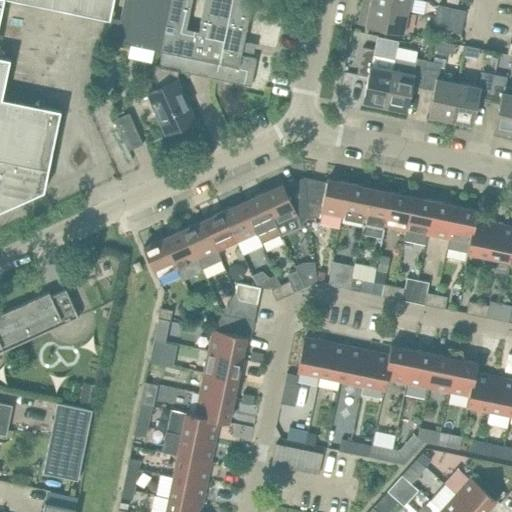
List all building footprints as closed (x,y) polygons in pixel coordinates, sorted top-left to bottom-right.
[(0,0),(0,215),(0,216),(2,208),(43,190),(100,164),(76,111),(9,141),(38,0),(46,0),(40,31),(104,44),(109,19),(113,0),(0,0)] [(160,50),(170,0),(123,0),(120,18),(123,42),(160,50)] [(252,0),(204,0),(199,30),(186,27),(191,0),(170,0),(160,50),(162,50),(193,57),(217,62),(213,78),(251,85),(256,58),(241,55),(252,0)] [(362,0),(362,1),(407,11),(409,0),(362,0)] [(403,33),(407,11),(362,1),(358,23),(403,33)] [(438,5),(435,16),(463,22),(465,10),(438,5)] [(461,33),(463,22),(435,16),(433,28),(441,29),(461,33)] [(436,40),(434,50),(445,52),(447,43),(436,40)] [(384,106),(392,69),(372,65),(375,49),(363,47),(357,74),(367,76),(362,101),(384,106)] [(190,73),(193,57),(162,50),(159,65),(155,64),(153,75),(158,87),(147,92),(157,115),(166,133),(195,120),(177,79),(178,70),(190,73)] [(433,57),(432,61),(441,63),(440,68),(444,68),(446,59),(433,57)] [(412,86),(423,88),(428,61),(416,58),(415,62),(394,58),(392,69),(384,106),(407,111),(412,86)] [(450,120),(458,83),(437,78),(440,68),(441,63),(432,61),(428,61),(423,88),(433,90),(428,115),(450,120)] [(478,99),(488,101),(494,74),(482,72),(478,87),(458,83),(450,120),(472,124),(478,99)] [(511,132),(511,87),(505,86),(506,77),(494,74),(488,101),(499,104),(494,129),(511,132)] [(143,144),(135,125),(129,112),(114,119),(128,150),(143,144)] [(309,218),(304,177),(284,186),(282,183),(262,192),(276,224),(296,215),(298,219),(309,218)] [(342,216),(349,183),(327,178),(326,182),(304,177),(309,218),(320,217),(321,212),(342,216)] [(363,221),(370,187),(349,183),(342,216),(363,221)] [(385,225),(392,191),(370,187),(363,221),(361,233),(382,237),(385,225)] [(406,229),(413,196),(392,191),(385,225),(406,229)] [(276,224),(262,192),(242,201),(256,233),(257,232),(261,242),(280,233),(275,224),(276,224)] [(427,234),(434,200),(413,196),(406,229),(404,239),(425,243),(427,234)] [(448,238),(455,204),(434,200),(427,234),(448,238)] [(256,233),(242,201),(222,210),(237,242),(256,233)] [(477,209),(455,204),(448,238),(446,248),(466,252),(468,242),(469,243),(474,218),(476,218),(477,209)] [(237,242),(222,210),(203,219),(217,250),(237,242)] [(488,257),(495,223),(476,218),(474,218),(469,243),(468,242),(466,252),(488,257)] [(221,258),(217,250),(203,219),(183,228),(201,267),(221,258)] [(510,261),(511,249),(511,225),(495,223),(488,257),(510,261)] [(201,267),(183,228),(163,237),(178,268),(183,279),(202,270),(201,267)] [(178,268),(163,237),(143,246),(156,275),(175,267),(178,268)] [(333,260),(328,284),(349,289),(352,276),(342,274),(344,262),(333,260)] [(316,281),(314,267),(307,270),(304,262),(295,266),(297,270),(305,287),(316,281)] [(355,263),(352,276),(349,289),(371,293),(373,281),(376,267),(355,263)] [(305,287),(297,270),(287,274),(289,280),(280,284),(285,296),(305,287)] [(413,302),(417,280),(406,277),(404,287),(394,285),(392,297),(413,302)] [(429,282),(417,280),(413,302),(434,306),(436,294),(427,292),(429,282)] [(392,297),(394,285),(373,281),(371,293),(392,297)] [(257,303),(260,287),(249,284),(237,282),(235,291),(239,299),(257,303)] [(285,296),(280,284),(270,289),(276,300),(285,296)] [(0,351),(78,316),(67,291),(66,289),(66,290),(65,289),(51,296),(49,291),(0,313),(0,351)] [(253,320),(257,303),(239,299),(235,291),(235,292),(222,314),(253,320)] [(447,296),(436,294),(434,306),(444,308),(447,296)] [(476,315),(479,303),(469,301),(466,313),(476,315)] [(498,319),(501,303),(490,301),(489,305),(479,303),(476,315),(498,319)] [(511,322),(511,309),(511,305),(501,303),(498,319),(511,322)] [(190,304),(177,309),(182,321),(195,316),(190,304)] [(172,310),(160,307),(158,318),(170,320),(172,310)] [(222,314),(212,329),(227,332),(246,336),(250,336),(253,320),(222,314)] [(165,342),(170,320),(158,318),(153,340),(165,342)] [(246,336),(227,332),(212,329),(208,351),(242,358),(246,336)] [(319,375),(326,341),(304,336),(297,370),(317,374),(319,375)] [(161,363),(165,342),(153,340),(149,360),(161,363)] [(340,379),(347,345),(326,341),(319,375),(340,379)] [(406,383),(413,349),(391,344),(389,353),(390,354),(385,378),(386,379),(406,383)] [(361,383),(368,349),(347,345),(340,379),(361,383)] [(390,354),(389,353),(368,349),(361,383),(384,388),(386,379),(385,378),(390,354)] [(427,387),(434,353),(413,349),(406,383),(427,387)] [(263,353),(251,350),(249,360),(261,362),(263,353)] [(237,379),(242,358),(208,351),(203,372),(237,379)] [(448,391),(455,358),(434,353),(427,387),(448,391)] [(478,362),(455,358),(448,391),(468,396),(469,396),(475,371),(476,372),(478,362)] [(489,410),(496,376),(476,372),(475,371),(469,396),(468,396),(466,405),(489,410)] [(233,400),(237,379),(203,372),(199,393),(233,400)] [(287,372),(285,381),(296,383),(298,374),(287,372)] [(510,414),(511,403),(511,379),(496,376),(489,410),(510,414)] [(157,384),(144,382),(140,403),(153,405),(157,384)] [(228,422),(233,400),(199,393),(195,413),(195,414),(219,419),(219,420),(228,422)] [(254,395),(243,393),(241,402),(252,404),(254,395)] [(0,433),(6,435),(12,405),(0,402),(0,433)] [(77,479),(92,409),(57,402),(42,472),(77,479)] [(215,440),(219,420),(219,419),(195,414),(195,413),(185,411),(181,433),(215,440)] [(149,417),(138,415),(136,424),(147,426),(149,417)] [(145,435),(147,426),(136,424),(134,433),(145,435)] [(305,443),(307,432),(308,430),(289,426),(286,439),(305,443)] [(437,444),(440,431),(419,427),(417,436),(416,440),(423,441),(437,444)] [(462,435),(440,431),(437,444),(459,448),(462,435)] [(317,434),(307,432),(305,443),(315,445),(317,434)] [(404,463),(423,441),(416,440),(417,436),(414,432),(399,449),(393,448),(390,460),(404,463)] [(210,462),(215,440),(181,433),(176,455),(210,462)] [(348,452),(350,441),(341,439),(339,450),(348,452)] [(480,452),(482,442),(473,440),(471,451),(480,452)] [(359,443),(350,441),(348,452),(357,454),(359,443)] [(491,443),(482,442),(480,452),(489,454),(491,443)] [(283,466),(287,446),(276,443),(271,464),(283,466)] [(390,460),(393,448),(372,443),(369,456),(390,460)] [(295,469),(299,448),(287,446),(283,466),(295,469)] [(501,457),(510,459),(511,450),(511,447),(503,446),(501,457)] [(307,471),(311,450),(299,448),(295,469),(307,471)] [(323,453),(311,450),(307,471),(318,474),(323,453)] [(422,451),(416,458),(424,466),(431,459),(422,451)] [(206,483),(210,462),(176,455),(172,476),(206,483)] [(140,459),(129,457),(127,466),(138,469),(140,459)] [(425,466),(424,466),(416,458),(402,474),(411,482),(425,466)] [(202,504),(206,483),(172,476),(167,497),(202,504)] [(484,511),(496,499),(481,486),(470,476),(455,493),(476,511),(484,511)] [(135,481),(124,479),(122,488),(134,490),(135,481)] [(132,499),(134,490),(122,488),(121,497),(132,499)] [(443,511),(476,511),(455,493),(441,509),(443,511)] [(199,511),(202,504),(167,497),(164,511),(199,511)] [(74,511),(75,508),(44,502),(42,511),(74,511)]
